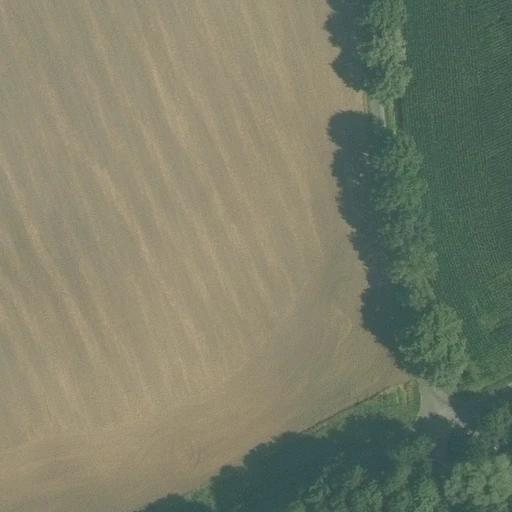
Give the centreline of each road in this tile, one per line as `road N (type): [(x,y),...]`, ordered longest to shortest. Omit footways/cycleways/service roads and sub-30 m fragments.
road 1 (unclassified): [(432,429),(386,157),(372,0)]
road 2 (unclassified): [(432,429),(262,511)]
